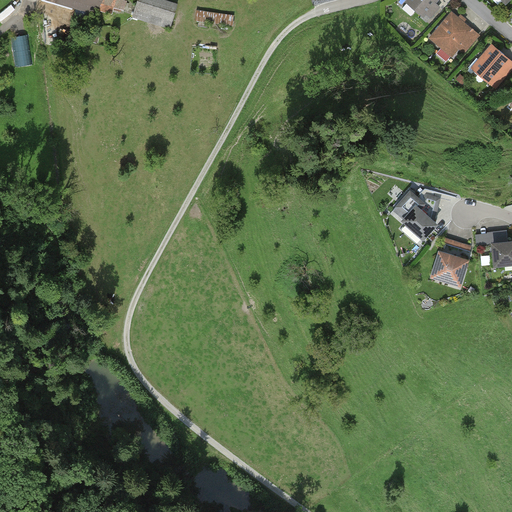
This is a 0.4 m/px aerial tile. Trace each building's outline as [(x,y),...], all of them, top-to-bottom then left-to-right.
[(52,0),(95,13),(99,0),(52,0)] [(164,0),(140,0),(134,20),(173,33),(182,6),(164,0)] [(410,0),(407,4),(430,23),(443,8),(439,5),(443,0),(410,0)] [(198,10),(197,22),(234,24),(234,12),(198,10)] [(451,13),(431,39),(457,59),(477,33),(451,13)] [(15,36),(16,65),(29,64),(27,35),(15,36)] [(511,60),(495,46),(474,71),(492,85),(511,61),(511,60)] [(414,200),(398,220),(425,242),(441,223),(414,200)] [(511,240),(489,242),(491,267),(511,265),(511,240)] [(470,261),(439,251),(431,277),(462,287),(470,261)]
